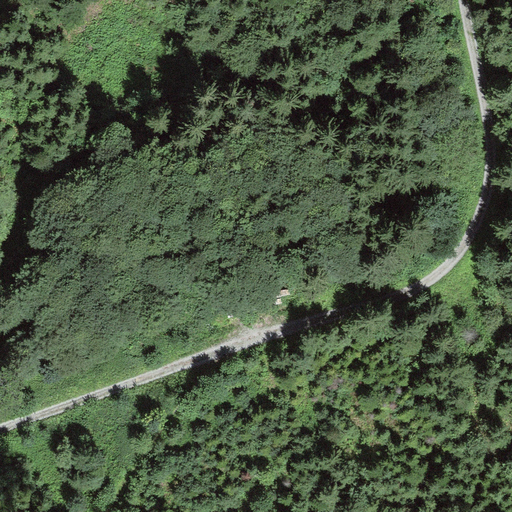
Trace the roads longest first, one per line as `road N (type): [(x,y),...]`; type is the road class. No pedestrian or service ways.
road 1 (track): [(460,0),(493,175),(463,258),(433,282),(0,419)]
road 2 (track): [(213,348),(84,511)]
